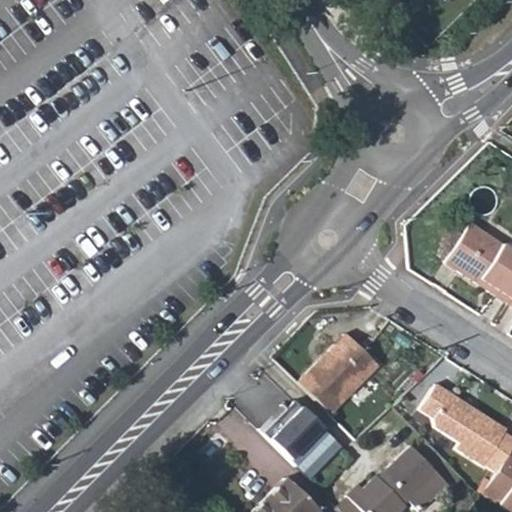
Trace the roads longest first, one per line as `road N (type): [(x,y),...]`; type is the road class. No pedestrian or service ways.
road 1 (tertiary): [(295,248),(46,511)]
road 2 (tertiary): [(63,511),(329,274)]
road 3 (residential): [(511,369),(356,260)]
